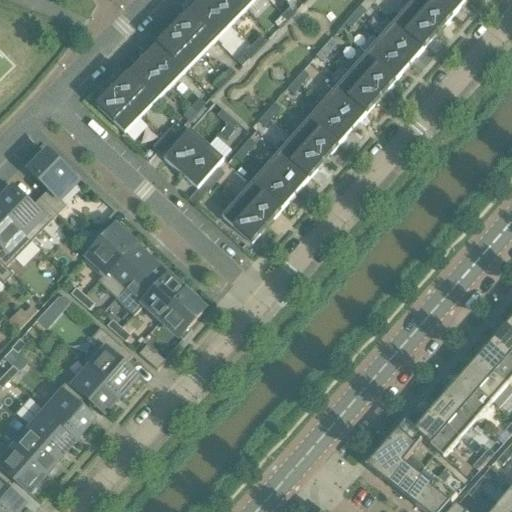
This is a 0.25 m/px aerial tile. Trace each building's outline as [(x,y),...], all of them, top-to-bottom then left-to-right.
[(232,28),(203,0),(188,15),(217,43),(232,28)] [(247,12),(234,0),(203,0),(232,28),(247,12)] [(234,0),(247,12),(258,0),(234,0)] [(416,0),(408,9),(438,35),(453,19),(431,0),(416,0)] [(431,0),(453,19),(467,3),(463,0),(431,0)] [(288,22),(296,14),(290,8),(282,17),(288,22)] [(361,8),(353,17),(359,22),(367,13),(361,8)] [(438,35),(408,9),(394,25),(424,51),(438,35)] [(217,43),(188,15),(173,31),(201,59),(217,43)] [(279,31),(288,22),(282,17),(274,25),(279,31)] [(351,31),(359,22),(353,17),(345,26),(351,31)] [(424,51),(394,25),(380,41),(410,67),(424,51)] [(201,59),(173,31),(158,46),(186,74),(201,59)] [(258,53),(266,45),(260,39),(252,48),(258,53)] [(330,55),(338,46),(332,40),(324,49),(330,55)] [(366,57),(395,84),(410,67),(380,41),(366,57)] [(143,62),(171,90),(186,74),(158,46),(143,62)] [(252,48),(243,56),(249,62),(258,53),(252,48)] [(322,64),(330,55),(324,49),(316,59),(322,64)] [(351,73),(381,100),(395,84),(366,57),(351,73)] [(128,77),(156,105),(171,90),(143,62),(128,77)] [(230,70),(222,79),(227,84),(236,76),(230,70)] [(303,73),(295,82),(301,87),(309,78),(303,73)] [(381,100),(351,73),(337,90),(367,116),(381,100)] [(156,105),(128,77),(112,92),(141,120),(156,105)] [(219,93),(227,84),(222,79),(213,87),(219,93)] [(293,96),(301,87),(295,82),(287,91),(293,96)] [(323,106),(352,132),(367,116),(337,90),(323,106)] [(97,108),(125,136),(141,120),(112,92),(97,108)] [(197,115),(206,106),(200,101),(191,109),(197,115)] [(275,105),(267,114),(273,120),(281,110),(275,105)] [(352,132),(323,106),(308,122),(338,148),(352,132)] [(191,109),(183,118),(189,124),(197,115),(191,109)] [(222,112),(217,118),(226,126),(231,120),(222,112)] [(265,129),(273,120),(267,114),(259,123),(265,129)] [(226,126),(235,134),(240,128),(231,120),(226,126)] [(294,138),(324,165),(338,148),(308,122),(294,138)] [(167,146),(175,137),(169,132),(161,140),(167,146)] [(181,177),(207,147),(190,132),(164,162),(181,177)] [(324,165),(294,138),(280,155),(310,181),(324,165)] [(158,154),(167,146),(161,140),(153,149),(158,154)] [(250,141),(242,150),(248,155),(256,146),(250,141)] [(207,147),(181,177),(198,192),(224,162),(207,147)] [(240,164),(248,155),(242,150),(234,159),(240,164)] [(266,171),(295,197),(310,181),(280,155),(266,171)] [(67,175),(48,156),(30,174),(48,192),(40,201),(58,218),(66,209),(59,202),(80,181),(70,172),(67,175)] [(218,170),(210,179),(216,184),(224,175),(218,170)] [(295,197),(266,171),(251,187),(281,213),(295,197)] [(208,194),(216,184),(210,179),(202,188),(208,194)] [(237,203),(267,229),(281,213),(251,187),(237,203)] [(32,209),(14,192),(0,205),(0,212),(25,237),(42,220),(49,227),(58,218),(40,201),(32,209)] [(222,220),(252,246),(267,229),(237,203),(222,220)] [(25,237),(0,212),(0,264),(6,270),(15,261),(8,255),(25,237)] [(134,247),(115,230),(107,239),(99,231),(82,249),(91,257),(84,264),(102,280),(98,285),(134,247)] [(151,264),(134,247),(98,285),(116,301),(151,264)] [(0,283),(4,287),(13,277),(6,270),(0,264),(0,283)] [(169,280),(151,264),(116,301),(133,318),(169,280)] [(186,296),(169,280),(133,318),(134,318),(145,307),(162,323),(186,296)] [(86,299),(76,291),(71,297),(80,305),(86,299)] [(204,313),(186,296),(162,323),(183,342),(192,333),(189,330),(204,313)] [(53,305),(61,312),(69,303),(64,299),(59,300),(53,305)] [(95,307),(86,299),(80,305),(89,313),(95,307)] [(25,315),(31,320),(37,314),(32,308),(25,315)] [(122,330),(112,322),(107,328),(116,337),(122,330)] [(27,334),(35,342),(45,331),(37,324),(27,334)] [(511,327),(509,325),(493,343),(511,359),(511,327)] [(132,358),(100,330),(91,341),(99,347),(83,365),(120,397),(137,379),(124,367),(132,358)] [(131,338),(122,330),(116,337),(125,345),(131,338)] [(20,342),(11,351),(18,356),(26,347),(20,342)] [(511,359),(493,343),(478,361),(508,388),(511,382),(511,359)] [(165,364),(147,347),(139,357),(157,373),(165,364)] [(478,361),(462,379),(492,406),(508,388),(478,361)] [(120,397),(83,365),(90,372),(75,388),(68,382),(59,392),(77,408),(85,399),(104,416),(120,397)] [(19,374),(13,369),(5,377),(11,383),(19,374)] [(11,383),(5,377),(0,381),(0,389),(2,392),(11,383)] [(462,379),(446,397),(476,424),(492,406),(462,379)] [(93,422),(59,392),(43,411),(77,441),(93,422)] [(446,397),(430,415),(460,442),(476,424),(446,397)] [(77,441),(43,411),(27,429),(61,459),(77,441)] [(430,415),(415,433),(413,434),(423,442),(443,460),(460,442),(430,415)] [(366,470),(416,509),(432,488),(419,478),(425,470),(410,458),(423,442),(413,434),(415,433),(405,424),(366,470)] [(61,459),(27,429),(26,429),(30,433),(16,450),(11,446),(11,447),(45,477),(61,459)] [(45,477),(11,447),(0,458),(0,470),(13,481),(29,495),(45,477)] [(488,451),(480,459),(486,465),(494,456),(488,451)] [(510,459),(504,454),(496,463),(502,468),(510,459)] [(486,465),(480,459),(472,468),(478,474),(486,465)] [(13,481),(0,470),(0,511),(19,511),(24,507),(5,490),(13,481)] [(443,473),(437,482),(443,487),(450,478),(443,473)] [(483,478),(475,487),(481,492),(489,483),(483,478)] [(432,488),(416,509),(420,511),(444,511),(457,498),(443,487),(437,482),(432,488)] [(481,492),(475,487),(467,496),(473,501),(481,492)] [(511,511),(511,492),(499,508),(504,511),(511,511)]
